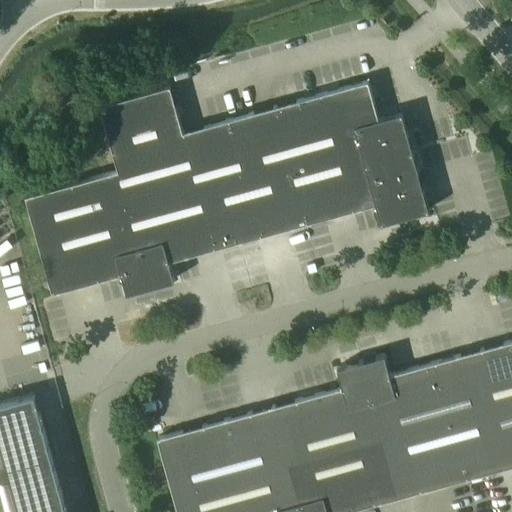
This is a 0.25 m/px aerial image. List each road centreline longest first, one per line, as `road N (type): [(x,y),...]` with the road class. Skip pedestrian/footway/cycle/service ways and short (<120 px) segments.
road 1 (unclassified): [(121,511),(103,421),(116,386),(142,361),(511,259)]
road 2 (unknown): [(217,258),(267,382),(195,395),(180,378),(174,349)]
